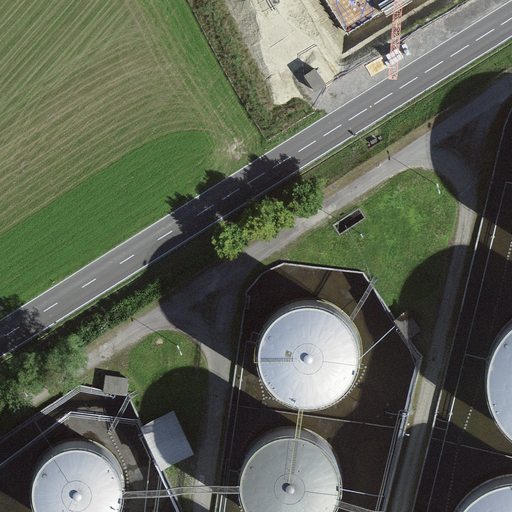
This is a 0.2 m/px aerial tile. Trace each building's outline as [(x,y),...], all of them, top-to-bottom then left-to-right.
[(314,0),(337,38),(400,0),(314,0)] [(335,303),(315,300),(287,309),(271,328),(266,351),(272,372),(288,390),(311,399),(341,393),(356,380),(366,356),(363,330),(350,313),(335,303)] [(511,328),(497,345),(488,370),(490,394),(503,422),(511,429),(511,328)] [(160,466),(194,452),(176,408),(142,422),(160,466)] [(317,432),(297,428),(269,438),(253,457),(248,480),(254,500),(263,511),(334,511),(338,509),(348,484),(345,458),(332,442),(317,432)] [(90,449),(72,447),(56,451),(43,462),(33,482),(33,499),(38,511),(113,511),(118,503),(120,485),(114,468),(103,456),(90,449)] [(511,511),(511,478),(502,478),(475,489),(454,511),(511,511)]
